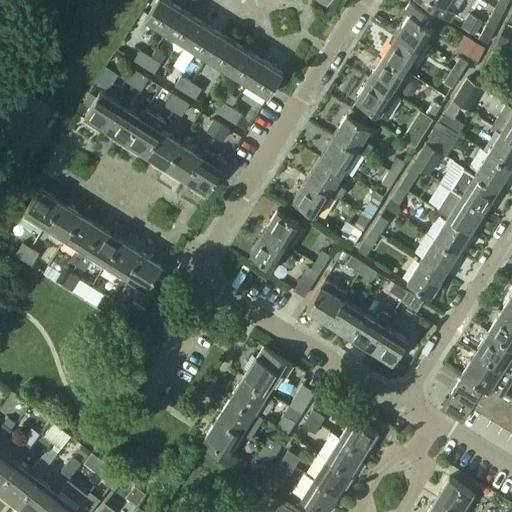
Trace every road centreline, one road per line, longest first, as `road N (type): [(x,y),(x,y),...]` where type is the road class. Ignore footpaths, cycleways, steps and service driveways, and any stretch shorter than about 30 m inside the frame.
road 1 (residential): [(225,280),(204,267),(364,0)]
road 2 (residential): [(414,398),(225,280)]
road 3 (residential): [(414,398),(511,221)]
road 4 (residential): [(225,280),(151,387)]
road 5 (residential): [(422,403),(355,511)]
